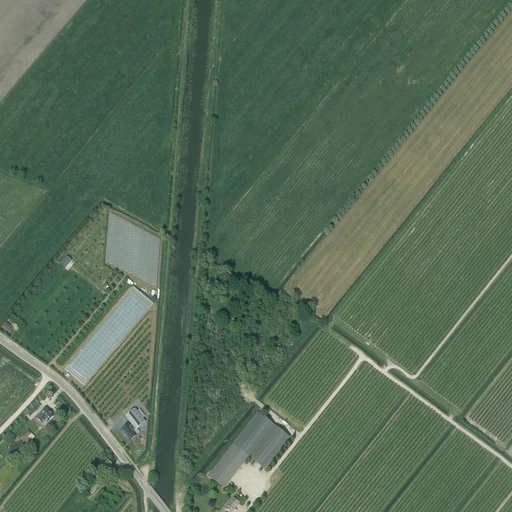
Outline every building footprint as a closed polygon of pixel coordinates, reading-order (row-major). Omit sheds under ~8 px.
[(67,255),(60,265),(65,269),(72,259),(67,255)] [(9,333),(12,328),(5,323),(2,327),(9,333)] [(14,330),(17,332),(21,328),(17,325),(17,326),(14,324),(12,326),(15,329),(14,330)] [(42,425),(46,421),(47,423),(54,416),(46,409),(40,415),(36,419),(42,425)] [(135,409),(126,417),(132,425),(134,427),(136,430),(146,422),(143,419),(145,417),(139,410),(137,411),(135,409)] [(260,415),(235,446),(209,477),(225,490),(250,459),(266,471),(291,440),(260,415)] [(131,429),(134,427),(132,425),(130,427),(128,425),(121,430),(129,441),(137,436),(131,429)] [(106,472),(112,465),(107,461),(101,467),(101,468),(98,471),(103,475),(106,472)] [(92,494),(104,481),(97,476),(86,489),(92,494)] [(235,500),(226,510),(227,511),(233,511),(240,504),(235,500)]
